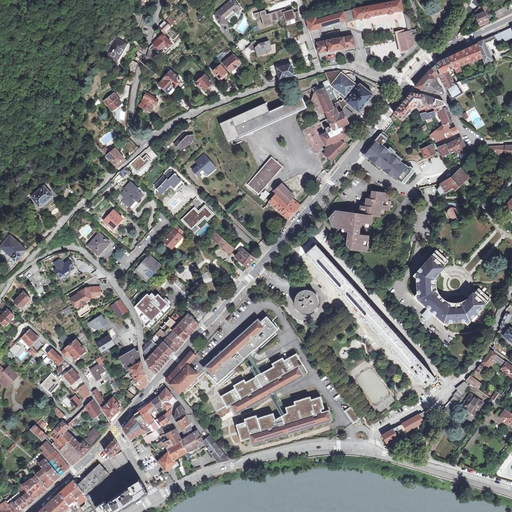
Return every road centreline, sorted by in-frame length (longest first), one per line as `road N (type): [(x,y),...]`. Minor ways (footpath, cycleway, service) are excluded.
road 1 (secondary): [(156,380),(352,155)]
road 2 (residential): [(360,68),(265,83),(182,115),(144,143)]
road 3 (tertiary): [(154,498),(275,453),(372,448)]
road 4 (residential): [(372,448),(378,432),(463,376),(511,287)]
road 5 (residential): [(156,380),(134,316),(89,254),(64,247),(22,265)]
road 6 (residential): [(162,0),(131,112),(133,133),(144,143)]
road 7 (tertiary): [(372,448),(511,488)]
road 8 (residential): [(22,265),(116,170)]
road 9 (residential): [(511,140),(480,141),(460,128),(446,98),(407,86)]
road 10 (residential): [(114,428),(82,375),(35,329)]
